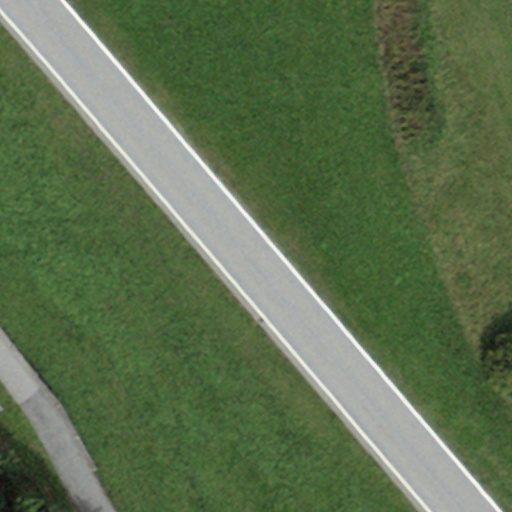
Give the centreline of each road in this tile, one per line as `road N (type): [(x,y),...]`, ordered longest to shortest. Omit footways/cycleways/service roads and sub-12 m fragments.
road 1 (tertiary): [(468,511),(363,376),(21,0)]
road 2 (unclassified): [(118,511),(0,361)]
